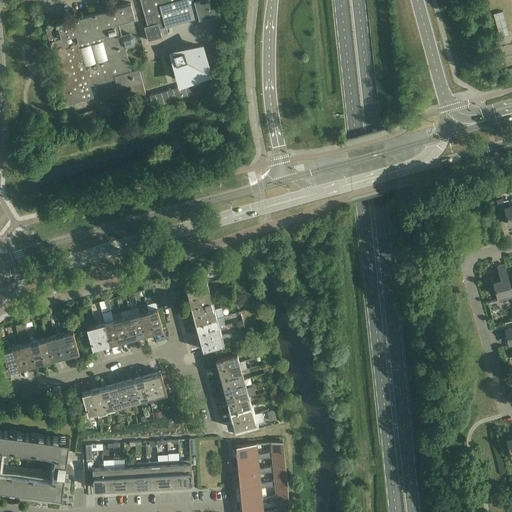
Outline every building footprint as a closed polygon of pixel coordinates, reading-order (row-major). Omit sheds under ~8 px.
[(140,0),(148,26),(144,27),(148,41),(162,37),(160,28),(165,27),(166,27),(199,17),(200,20),(220,15),(216,0),(140,0)] [(132,71),(126,49),(135,46),(137,43),(135,37),(131,35),(123,37),(119,23),(136,18),(131,3),(105,11),(103,2),(96,4),(98,13),(59,24),(58,23),(56,23),(56,26),(46,28),(67,105),(94,97),(91,86),(116,79),(118,88),(130,85),(133,97),(146,94),(139,69),(132,71)] [(503,12),(494,14),(500,37),(510,35),(503,12)] [(208,73),(201,46),(174,54),(167,56),(173,77),(180,75),(181,81),(208,73)] [(188,84),(146,96),(150,108),(191,96),(188,84)] [(511,224),(511,205),(510,206),(509,200),(497,203),(501,218),(507,216),(509,225),(511,224)] [(511,290),(511,291),(505,265),(498,267),(502,280),(494,282),(499,302),(511,298),(511,290)] [(208,283),(206,273),(184,279),(187,289),(208,283)] [(211,292),(208,283),(187,289),(189,297),(211,292)] [(213,300),(211,292),(189,297),(191,306),(213,300)] [(215,309),(213,300),(191,306),(194,315),(215,309)] [(164,329),(158,308),(148,310),(154,332),(164,329)] [(217,317),(215,309),(194,315),(196,323),(217,317)] [(154,332),(148,310),(140,313),(146,334),(154,332)] [(146,334),(140,313),(131,315),(137,337),(146,334)] [(137,337),(131,315),(122,317),(128,339),(137,337)] [(128,339),(122,317),(114,320),(120,341),(128,339)] [(220,326),(217,317),(196,323),(198,332),(220,326)] [(120,341),(114,320),(105,322),(111,344),(120,341)] [(111,344),(105,322),(96,324),(102,346),(111,344)] [(26,329),(24,323),(16,325),(17,331),(26,329)] [(102,346),(96,324),(87,327),(93,349),(102,346)] [(222,335),(220,326),(198,332),(201,341),(222,335)] [(79,352),(74,331),(64,333),(70,355),(79,352)] [(70,355),(64,333),(56,335),(62,357),(70,355)] [(62,357),(56,335),(47,338),(53,359),(62,357)] [(224,344),(222,335),(201,341),(203,349),(224,344)] [(164,337),(152,340),(154,349),(166,346),(164,337)] [(53,359),(47,338),(38,340),(44,362),(53,359)] [(44,362),(38,340),(30,342),(35,364),(44,362)] [(35,364),(30,342),(21,345),(27,366),(35,364)] [(27,366),(21,345),(12,347),(18,369),(27,366)] [(18,369),(12,347),(3,350),(9,371),(18,369)] [(240,362),(239,356),(237,352),(216,358),(218,368),(240,362)] [(242,371),(240,362),(218,368),(221,377),(242,371)] [(167,392),(161,371),(152,373),(158,395),(167,392)] [(245,379),(242,371),(221,377),(223,385),(245,379)] [(158,395),(152,373),(144,376),(150,397),(158,395)] [(150,397),(144,376),(135,378),(141,400),(150,397)] [(141,400),(135,378),(126,380),(132,402),(141,400)] [(247,388),(245,380),(245,379),(223,385),(225,394),(247,388)] [(132,402),(126,380),(118,383),(124,404),(132,402)] [(124,404),(118,383),(109,385),(115,407),(124,404)] [(115,407),(109,385),(100,387),(106,409),(115,407)] [(108,415),(106,409),(100,387),(91,390),(97,411),(99,417),(108,415)] [(249,397),(247,388),(225,394),(228,402),(249,397)] [(97,411),(91,390),(82,392),(88,414),(97,411)] [(252,405),(249,397),(228,402),(230,411),(240,409),(252,405)] [(254,414),(252,406),(252,405),(240,409),(230,411),(232,420),(254,414)] [(262,412),(254,414),(232,420),(234,427),(235,429),(240,427),(246,426),(248,432),(259,429),(257,422),(264,420),(262,412)] [(74,470),(73,466),(70,463),(66,462),(69,439),(53,437),(0,430),(0,486),(62,495),(65,470),(74,470)] [(258,455),(256,443),(237,445),(237,446),(235,446),(236,452),(237,452),(238,460),(258,458),(273,456),(284,455),(283,441),(271,442),(272,451),(258,455)] [(258,458),(238,460),(237,460),(237,466),(239,466),(239,474),(259,472),(274,471),(285,470),(284,455),(273,456),(274,466),(259,469),(258,458)] [(93,459),(93,460),(92,460),(93,468),(94,488),(105,488),(104,468),(104,458),(93,459)] [(192,482),(191,459),(180,460),(181,483),(192,482)] [(181,483),(180,460),(169,461),(170,484),(181,483)] [(159,484),(158,461),(147,462),(149,485),(159,484)] [(170,484),(169,461),(158,461),(159,484),(170,484)] [(149,485),(147,462),(137,463),(138,486),(149,485)] [(127,486),(126,463),(125,463),(125,466),(115,467),(116,487),(127,486)] [(138,486),(137,463),(126,463),(127,486),(138,486)] [(116,487),(115,467),(104,468),(105,488),(116,487)] [(259,472),(239,474),(238,474),(239,481),(240,481),(241,489),(261,487),(275,485),(287,484),(285,470),(274,471),(275,480),(260,483),(259,472)] [(261,487),(241,489),(240,489),(241,503),(262,501),(277,499),(288,498),(287,484),(275,485),(276,494),(262,498),(261,487)] [(263,511),(262,501),(241,503),(242,509),(243,509),(243,511),(289,511),(288,498),(277,499),(278,509),(263,511)]
